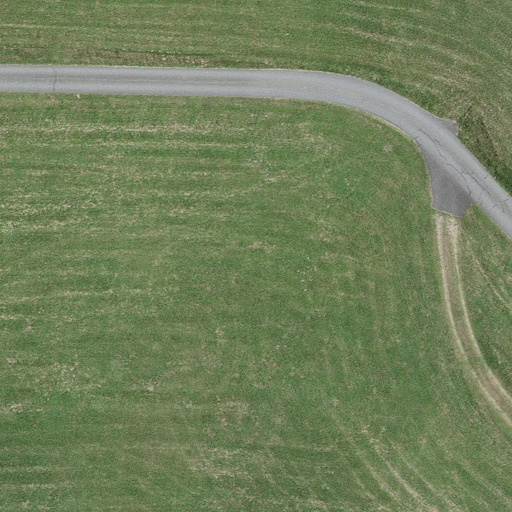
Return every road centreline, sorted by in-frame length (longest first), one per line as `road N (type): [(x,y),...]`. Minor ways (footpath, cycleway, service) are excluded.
road 1 (track): [(511,220),(408,115),(375,98),(246,84),(0,79)]
road 2 (track): [(442,151),(443,257),(473,378),(511,416)]
